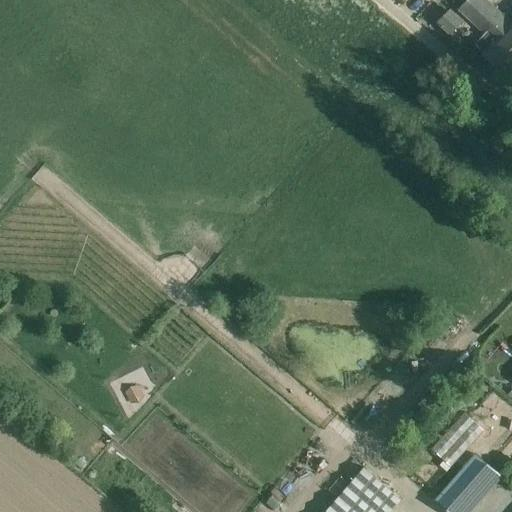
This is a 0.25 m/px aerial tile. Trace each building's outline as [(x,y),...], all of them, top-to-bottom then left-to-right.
[(467,0),(458,10),(485,35),(489,31),(498,39),(509,27),(511,29),(511,23),(511,24),(485,0),(467,0)] [(462,20),(453,11),(448,11),(439,21),(439,26),(449,35),(462,20)] [(485,35),(475,45),(484,53),(483,54),(508,78),(511,73),(511,29),(509,27),(498,39),(489,31),(485,35)] [(139,384),(126,390),(133,404),(146,398),(139,384)] [(465,413),(432,449),(443,460),(444,461),(451,467),(484,431),(465,413)] [(475,453),(435,500),(448,511),(469,511),(501,476),(475,453)] [(365,468),(327,511),(390,511),(402,500),(365,468)]
